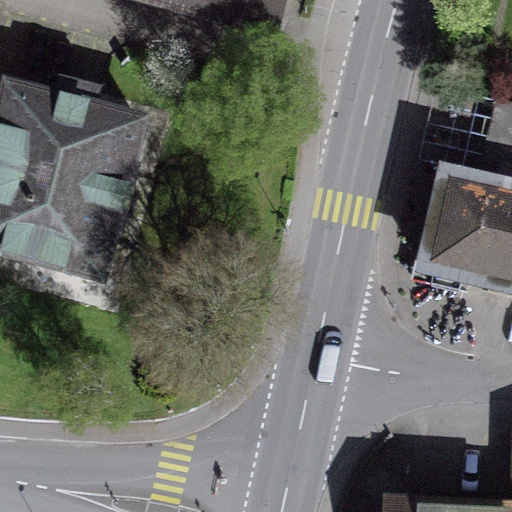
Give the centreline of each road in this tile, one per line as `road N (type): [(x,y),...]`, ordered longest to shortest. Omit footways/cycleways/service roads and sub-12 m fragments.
road 1 (primary): [(397,0),(317,351)]
road 2 (residential): [(317,351),(414,374),(511,379)]
road 3 (primary): [(317,351),(282,511)]
road 4 (secondary): [(158,511),(0,478)]
